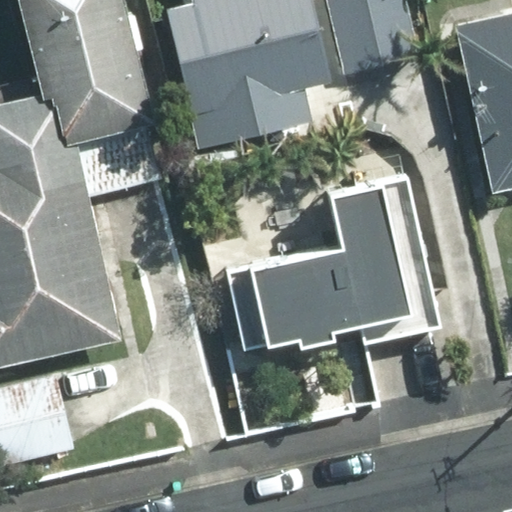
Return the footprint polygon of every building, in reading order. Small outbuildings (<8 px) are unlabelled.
[(30,0),(51,98),(73,196),(90,193),(165,176),(126,0),(30,0)] [(173,0),(206,146),(315,122),(308,88),(333,83),(332,75),(419,55),(407,0),(173,0)] [(511,16),(464,27),(499,193),(511,190),(511,16)] [(0,365),(122,339),(90,193),(73,196),(51,98),(0,109),(0,365)] [(341,247),(228,273),(246,353),(308,339),(311,351),(342,344),(340,334),(366,327),(371,345),(445,329),(411,176),(329,195),(341,247)] [(50,375),(0,388),(0,462),(68,445),(50,375)]
